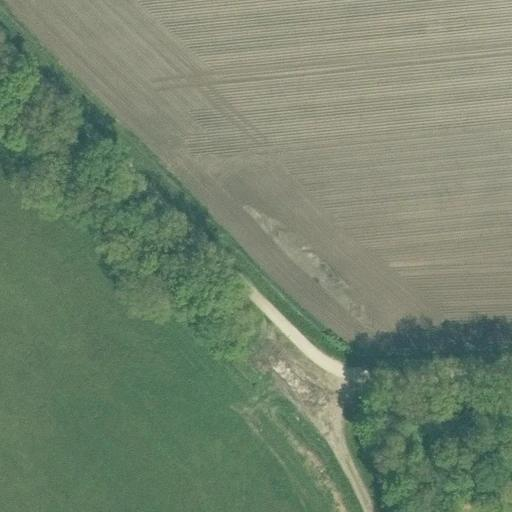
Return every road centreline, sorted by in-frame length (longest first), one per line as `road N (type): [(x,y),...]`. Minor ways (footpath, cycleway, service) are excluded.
road 1 (track): [(350,376),(324,365),(8,48)]
road 2 (track): [(511,373),(350,376)]
road 3 (track): [(374,511),(335,436),(350,376)]
